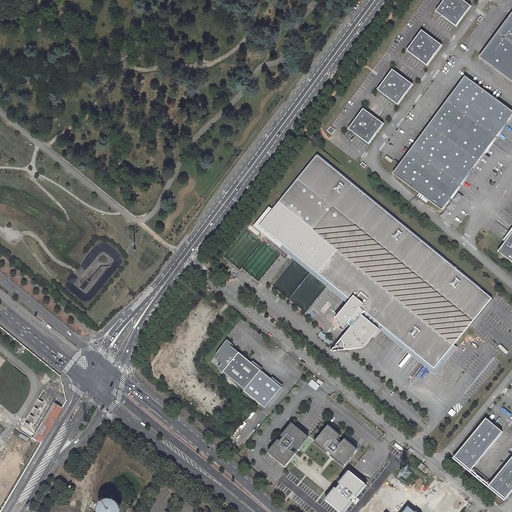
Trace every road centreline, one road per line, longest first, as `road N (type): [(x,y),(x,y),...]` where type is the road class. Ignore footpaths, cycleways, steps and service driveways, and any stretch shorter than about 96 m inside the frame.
road 1 (unclassified): [(497,511),(187,258)]
road 2 (secondary): [(202,230),(374,0)]
road 3 (primary): [(126,418),(246,511)]
road 4 (tertiary): [(84,381),(6,511)]
road 5 (unknown): [(230,294),(177,361),(183,379),(213,404)]
road 6 (primary): [(278,511),(174,423)]
